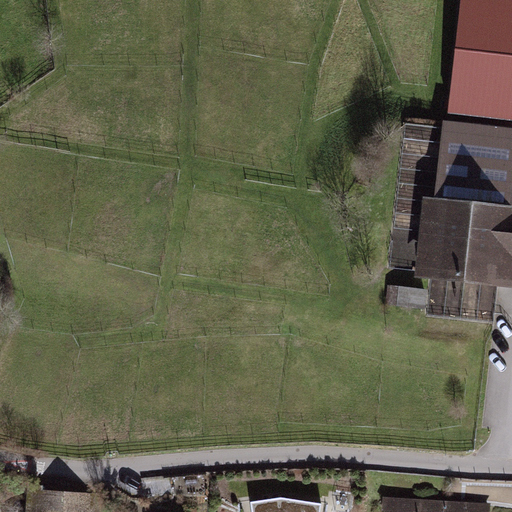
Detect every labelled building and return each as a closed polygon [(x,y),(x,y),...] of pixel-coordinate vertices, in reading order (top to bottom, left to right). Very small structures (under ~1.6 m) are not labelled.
[(511,0),(456,0),(445,114),(511,121),(511,0)] [(511,128),(442,121),(433,198),(417,197),(409,275),(511,285),(511,128)] [(100,511),(102,497),(33,492),(31,511),(100,511)] [(492,511),(493,500),(379,496),(378,511),(492,511)] [(283,497),(252,502),(253,511),(320,511),(321,504),(283,497)]
